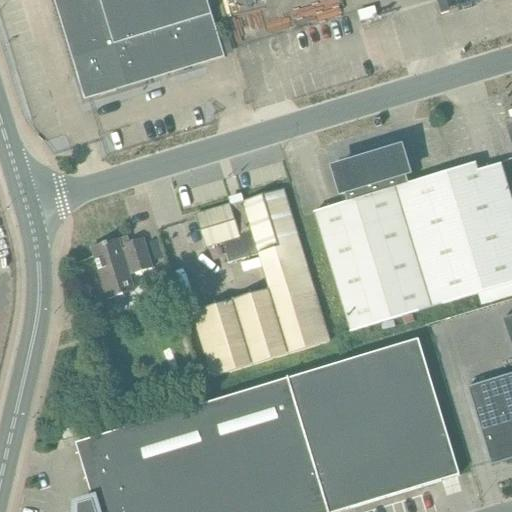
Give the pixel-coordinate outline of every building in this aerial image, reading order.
[(225,58),(219,39),(206,0),(59,0),(82,75),(78,76),(85,101),(118,91),(117,88),(154,76),(153,74),(157,73),(158,77),(168,74),(167,69),(171,68),(172,71),(204,61),(205,64),(225,58)] [(436,0),(437,1),(441,15),(490,0),(436,0)] [(348,204),(315,213),(321,233),(352,333),(380,324),(392,321),(402,317),(404,325),(415,322),(412,314),(432,308),(479,294),(511,283),(511,201),(501,165),(478,172),(476,164),(409,185),(407,178),(409,177),(401,150),(334,170),(343,197),(345,196),(348,204)] [(283,190),(196,216),(205,249),(223,244),(230,264),(260,255),(271,290),(193,313),(213,379),(329,343),(283,190)] [(153,269),(149,258),(143,239),(121,246),(119,240),(92,248),(108,300),(135,292),(130,276),(153,269)] [(511,316),(504,319),(511,347),(511,375),(469,389),(492,466),(506,462),(505,458),(511,455),(511,316)] [(70,321),(74,333),(85,329),(82,318),(70,321)] [(341,511),(460,476),(419,341),(77,445),(94,502),(78,506),(78,511),(341,511)] [(64,441),(79,437),(78,432),(76,427),(61,431),(64,441)]
